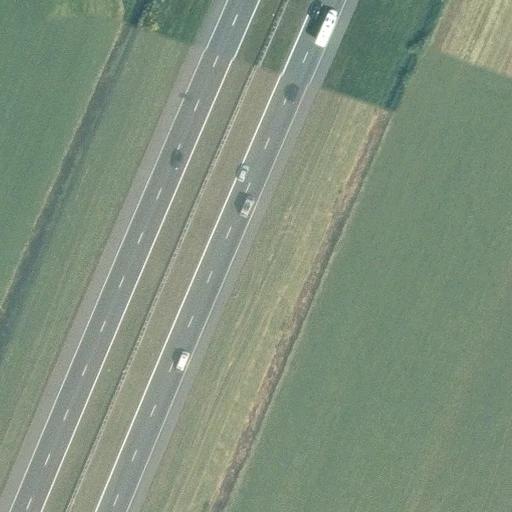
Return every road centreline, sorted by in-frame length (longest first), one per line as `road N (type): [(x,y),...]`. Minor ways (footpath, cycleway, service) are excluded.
road 1 (motorway): [(111,511),(328,0)]
road 2 (motorway): [(243,0),(27,511)]
